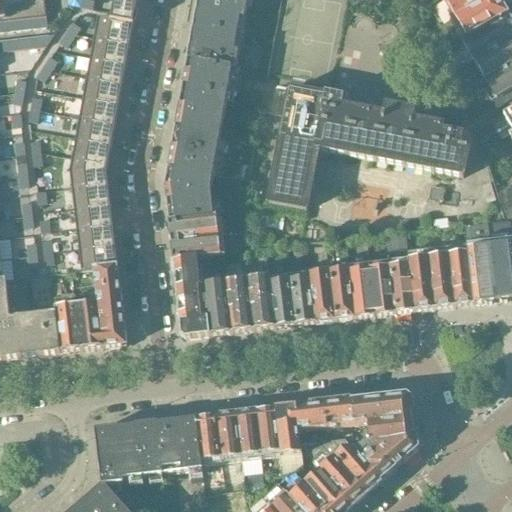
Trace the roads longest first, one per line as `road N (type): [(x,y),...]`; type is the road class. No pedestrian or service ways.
road 1 (residential): [(166,390),(140,191),(172,0)]
road 2 (residential): [(462,452),(418,363),(166,390)]
road 3 (residential): [(39,511),(73,475),(71,401)]
